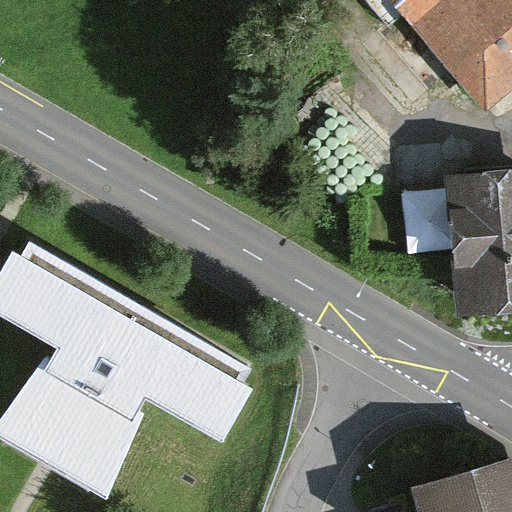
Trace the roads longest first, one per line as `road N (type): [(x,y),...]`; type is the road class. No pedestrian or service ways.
road 1 (tertiary): [(387,333),(0,115)]
road 2 (residential): [(387,333),(296,511)]
road 3 (tertiary): [(511,407),(387,333)]
